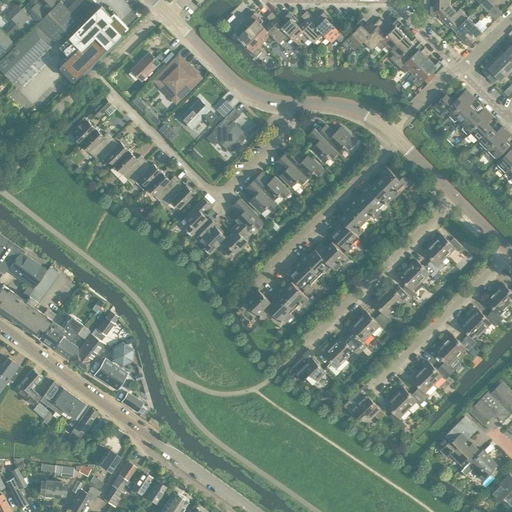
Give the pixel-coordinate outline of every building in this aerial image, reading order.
[(56,42),(78,19),(96,1),(95,0),(76,0),(68,9),(60,1),(49,13),(0,61),(0,68),(14,82),(55,41),(56,42)] [(48,12),(57,3),(54,0),(40,0),(38,2),(48,12)] [(430,7),(430,13),(450,5),(449,0),(433,0),(434,4),(435,4),(435,7),(430,7)] [(492,2),(484,9),(487,12),(495,5),(492,2)] [(37,3),(28,13),(37,23),(47,13),(37,3)] [(445,23),(457,12),(456,11),(450,5),(430,13),(434,17),(438,13),(440,16),(439,17),(445,23)] [(74,82),(121,35),(128,28),(114,14),(112,16),(102,6),(60,47),(70,57),(59,68),(74,82)] [(451,27),(454,30),(467,17),(459,8),(456,11),(457,12),(445,23),(450,28),(451,27)] [(11,19),(27,34),(37,24),(21,9),(11,19)] [(323,20),(316,26),(327,37),(331,42),(336,38),(339,41),(344,37),(330,22),(333,19),(324,10),(319,16),(323,20)] [(495,20),(503,13),(500,10),(492,17),(495,20)] [(305,42),(309,38),(309,37),(299,27),(299,26),(295,23),(298,20),(289,11),(284,16),(288,20),(281,27),(292,38),(297,43),(301,39),(305,42)] [(322,42),(327,37),(316,26),(312,22),(315,20),(306,11),(301,16),(305,20),(299,26),(299,27),(309,37),(309,38),(314,43),(318,38),(322,42)] [(270,43),(274,38),(275,38),(264,28),(264,27),(260,24),(263,21),(254,12),(249,17),(253,21),(246,28),(262,44),(266,39),(270,43)] [(287,43),(292,38),(281,27),(278,23),(280,20),(271,12),(266,17),(270,21),(264,27),(264,28),(275,38),(274,38),(279,43),(284,39),(287,43)] [(456,34),(460,39),(475,24),(467,17),(454,30),(457,33),(456,34)] [(355,49),(359,44),(370,34),(370,33),(363,27),(367,23),(362,18),(353,26),(356,29),(342,44),(347,49),(350,45),(355,49)] [(372,50),(377,45),(387,34),(381,27),(385,23),(380,18),(371,27),(373,30),(370,33),(370,34),(359,44),(364,49),(368,46),(372,50)] [(385,46),(389,50),(405,34),(398,28),(402,24),(397,19),(388,27),(391,30),(387,34),(377,45),(381,50),(385,46)] [(466,42),(470,45),(483,32),(475,24),(460,39),(465,43),(466,42)] [(0,28),(0,55),(13,42),(0,28)] [(262,44),(246,28),(240,35),(236,30),(230,36),(239,44),(242,42),(256,56),(261,51),(258,48),(262,44)] [(390,58),(400,68),(414,53),(412,51),(420,42),(415,37),(411,41),(405,34),(389,50),(393,54),(390,58)] [(408,69),(412,73),(428,58),(421,51),(425,47),(420,42),(412,51),(414,53),(400,68),(405,73),(408,69)] [(511,45),(504,52),(503,53),(511,61),(511,45)] [(509,73),(511,69),(511,61),(503,53),(504,52),(502,50),(494,58),(509,73)] [(160,63),(149,52),(131,70),(142,81),(160,63)] [(154,80),(176,103),(202,77),(179,55),(154,80)] [(428,58),(412,73),(416,78),(413,81),(418,86),(432,72),(435,75),(444,66),(439,61),(435,65),(428,58)] [(509,73),(494,58),(486,66),(489,70),(485,74),(494,83),(498,79),(500,81),(509,73)] [(449,116),(471,95),(466,89),(453,102),(446,94),(432,108),(440,116),(445,112),(449,116)] [(458,119),(461,122),(474,110),(469,105),(476,99),(471,95),(449,116),(454,121),(458,119)] [(99,117),(111,104),(106,98),(93,111),(99,117)] [(211,110),(199,99),(181,117),(192,128),(201,119),(207,125),(213,119),(207,113),(211,110)] [(225,100),(217,109),(224,116),(232,107),(225,100)] [(462,129),(467,134),(489,112),(484,108),(478,114),(474,110),(461,122),(464,125),(462,129)] [(222,121),(207,136),(215,145),(220,141),(230,152),(248,136),(233,120),(239,114),(234,109),(222,121)] [(476,137),(479,140),(492,127),(487,123),(493,117),(489,112),(467,134),(472,139),(476,137)] [(82,144),(96,129),(84,116),(69,131),(82,144)] [(324,126),(318,132),(338,152),(344,146),(348,149),(357,140),(347,130),(344,133),(340,128),(333,134),(324,126)] [(492,127),(479,140),(482,143),(480,147),(485,152),(507,130),(502,126),(496,132),(492,127)] [(338,152),(318,132),(315,128),(308,134),(317,143),(310,149),(322,161),(328,154),(332,158),(338,152)] [(82,144),(96,158),(114,139),(108,133),(104,137),(96,129),(82,144)] [(507,130),(485,152),(490,157),(493,155),(497,158),(510,146),(505,141),(511,135),(507,130)] [(106,157),(114,165),(129,150),(120,141),(118,144),(114,139),(96,158),(99,155),(104,160),(106,157)] [(191,150),(192,161),(203,160),(203,149),(191,150)] [(114,165),(128,180),(147,161),(141,155),(137,158),(129,150),(114,165)] [(498,170),(503,175),(511,165),(511,152),(510,150),(497,162),(501,166),(498,170)] [(288,158),(308,178),(314,172),(318,175),(324,169),(309,154),(302,160),(294,152),(288,158)] [(301,184),(308,178),(288,158),(284,154),(278,160),(287,169),(280,175),(291,187),(297,180),(301,184)] [(162,172),(153,163),(151,165),(147,161),(128,180),(133,185),(136,182),(144,190),(147,187),(162,172)] [(376,181),(394,199),(400,192),(396,188),(401,182),(406,187),(411,181),(397,168),(393,172),(385,164),(380,169),(384,173),(376,181)] [(511,177),(511,165),(503,175),(508,180),(511,177)] [(162,172),(147,187),(161,201),(180,183),(174,177),(170,180),(162,172)] [(260,174),(254,180),(274,200),(280,194),(283,198),(290,191),(275,176),(268,183),(260,174)] [(277,204),(274,200),(254,180),(248,186),(256,195),(250,201),(261,213),(267,207),(271,210),(277,204)] [(387,205),(394,199),(376,181),(369,189),(365,185),(360,189),(364,193),(377,207),(383,201),(387,205)] [(180,183),(161,201),(166,206),(172,201),(180,209),(195,194),(186,185),(184,187),(180,183)] [(377,207),(364,193),(356,201),(352,197),(347,202),(364,219),(370,213),(375,217),(381,211),(377,207)] [(184,218),(191,224),(187,228),(194,235),(197,231),(208,219),(202,213),(210,204),(204,198),(184,218)] [(240,198),(240,199),(234,204),(242,213),(236,219),(238,221),(248,230),(253,224),(257,228),(264,221),(240,198)] [(364,219),(347,202),(343,206),(347,210),(339,219),(356,236),(363,229),(359,225),(364,219)] [(214,225),(216,224),(210,217),(208,219),(197,231),(209,242),(205,246),(212,253),(224,241),(224,240),(226,237),(214,225)] [(356,236),(339,219),(335,223),(339,227),(331,235),(349,252),(355,246),(351,241),(356,236)] [(226,250),(233,257),(248,242),(246,240),(251,234),(248,230),(238,221),(232,227),(234,229),(226,237),(224,240),(224,241),(230,246),(226,250)] [(433,243),(447,256),(455,248),(459,252),(463,247),(454,238),(449,242),(442,234),(433,243)] [(315,250),(332,267),(338,261),(342,266),(349,259),(332,241),(324,249),(319,245),(315,250)] [(432,259),(428,263),(438,272),(446,264),(442,261),(447,256),(433,243),(425,251),(432,259)] [(326,273),(332,267),(315,250),(307,257),(303,253),(298,258),(316,275),(322,269),(326,273)] [(20,251),(6,270),(27,285),(19,297),(24,301),(27,296),(31,290),(32,288),(33,288),(36,285),(40,279),(44,273),(46,270),(45,269),(20,251)] [(316,275),(298,258),(294,262),(298,267),(290,274),(307,292),(314,285),(310,281),(316,275)] [(417,260),(408,268),(421,282),(430,273),(433,277),(438,272),(428,263),(424,267),(417,260)] [(44,273),(53,280),(57,274),(47,267),(45,269),(46,270),(44,273)] [(407,284),(403,289),(412,298),(416,294),(413,290),(421,282),(408,268),(399,277),(407,284)] [(40,279),(49,285),(53,280),(44,273),(40,279)] [(45,291),(49,285),(40,279),(36,285),(45,291)] [(274,290),(292,308),(298,302),(302,306),(309,299),(291,281),(283,290),(279,285),(274,290)] [(495,292),(509,306),(511,302),(511,290),(504,283),(495,292)] [(36,302),(27,296),(24,301),(19,297),(1,285),(0,286),(0,312),(38,339),(51,320),(50,320),(54,314),(46,309),(40,317),(30,310),(36,302)] [(31,290),(41,297),(45,291),(36,285),(33,288),(32,288),(31,290)] [(391,285),(382,293),(396,308),(404,299),(408,302),(412,298),(403,289),(399,293),(391,285)] [(246,311),(250,307),(263,320),(271,311),(267,307),(271,303),(258,289),(254,293),(250,289),(237,302),(246,311)] [(27,296),(36,302),(37,303),(41,297),(31,290),(27,296)] [(292,315),(288,311),(292,308),(274,290),(270,295),(274,299),(271,302),(271,303),(267,307),(271,311),(283,324),(292,315)] [(501,314),(509,306),(495,292),(487,300),(495,307),(490,312),(499,322),(504,317),(501,314)] [(388,316),(396,308),(382,293),(373,302),(383,311),(379,315),(388,325),(392,320),(388,316)] [(496,325),(499,322),(490,312),(486,316),(478,308),(469,317),(483,331),(492,322),(496,325)] [(97,328),(106,335),(114,324),(113,323),(118,317),(111,311),(106,318),(106,317),(97,328)] [(384,329),(388,325),(379,315),(375,319),(367,312),(358,320),(372,334),(380,326),(384,329)] [(65,336),(71,340),(82,324),(70,316),(67,321),(65,320),(60,327),(51,320),(38,339),(50,347),(54,350),(60,341),(63,337),(64,338),(65,336)] [(469,333),(464,338),(474,347),(478,343),(475,339),(483,331),(469,317),(461,326),(469,333)] [(357,337),(353,341),(362,350),(367,345),(364,342),(372,334),(358,320),(349,329),(357,337)] [(83,326),(77,334),(84,339),(90,331),(83,326)] [(474,347),(464,338),(460,341),(453,333),(444,342),(458,356),(457,357),(460,359),(465,354),(462,352),(467,348),(470,351),(474,347)] [(105,344),(91,334),(78,350),(77,350),(70,361),(87,370),(92,362),(91,361),(105,344)] [(342,337),(333,346),(346,359),(355,351),(358,354),(362,350),(353,341),(350,345),(342,337)] [(54,350),(61,355),(68,360),(77,347),(64,338),(61,341),(60,341),(54,350)] [(121,342),(111,347),(110,358),(119,364),(129,359),(130,348),(121,342)] [(449,365),(457,357),(458,356),(444,342),(435,351),(445,361),(441,366),(450,375),(454,370),(449,365)] [(338,368),(346,359),(333,346),(324,354),(332,363),(328,367),(337,376),(341,372),(338,368)] [(0,390),(9,378),(12,381),(22,367),(7,357),(2,365),(0,364),(0,390)] [(136,363),(128,366),(129,372),(127,373),(105,358),(93,375),(116,390),(117,388),(118,388),(135,391),(134,390),(143,387),(136,363)] [(337,376),(328,367),(324,371),(311,358),(308,362),(304,358),(290,372),(294,376),(297,374),(303,381),(306,378),(313,385),(318,381),(327,373),(333,379),(337,376)] [(429,361),(420,370),(434,384),(443,375),(446,378),(450,375),(441,366),(437,369),(429,361)] [(41,377),(37,373),(32,369),(14,388),(32,405),(40,396),(31,388),(41,377)] [(426,392),(434,384),(420,370),(412,379),(420,387),(415,391),(424,400),(429,396),(426,392)] [(511,390),(500,379),(470,409),(484,424),(495,413),(502,420),(511,410),(511,390)] [(59,408),(70,393),(53,381),(39,400),(54,412),(58,407),(59,408)] [(404,386),(394,395),(408,409),(417,401),(420,404),(424,400),(415,391),(412,394),(404,386)] [(375,415),(380,420),(386,414),(366,393),(363,396),(358,391),(344,405),(357,418),(358,417),(360,419),(366,413),(372,418),(375,415)] [(79,400),(70,393),(59,408),(58,407),(54,412),(59,415),(63,410),(68,414),(79,400)] [(138,412),(144,402),(129,393),(123,402),(138,412)] [(408,409),(394,395),(386,404),(394,412),(390,416),(399,426),(404,421),(400,417),(408,409)] [(72,417),(71,419),(68,422),(72,425),(86,405),(79,400),(68,414),(72,417)] [(33,409),(43,418),(49,411),(39,402),(33,409)] [(71,431),(77,435),(80,431),(83,432),(97,412),(88,406),(71,431)] [(49,411),(42,421),(46,424),(53,414),(49,411)] [(469,446),(465,442),(473,434),(471,433),(477,427),(465,416),(445,435),(450,440),(441,450),(447,456),(450,453),(465,467),(481,451),(472,443),(469,446)] [(65,430),(60,438),(63,440),(69,433),(65,430)] [(481,451),(465,467),(461,470),(466,475),(472,470),(483,480),(498,465),(483,449),(481,451)] [(110,450),(100,464),(109,471),(119,457),(110,450)] [(4,467),(14,466),(13,459),(3,460),(4,467)] [(128,461),(111,484),(113,485),(120,490),(121,488),(125,483),(127,479),(136,467),(128,461)] [(74,467),(55,465),(55,471),(54,474),(72,476),(74,467)] [(91,469),(87,466),(81,465),(82,465),(76,465),(75,469),(79,469),(78,471),(87,476),(91,469)] [(13,476),(5,481),(19,508),(27,503),(19,489),(25,486),(16,468),(10,471),(13,476)] [(141,493),(151,477),(142,471),(131,487),(141,493)] [(511,475),(510,473),(491,492),(500,501),(505,496),(511,502),(511,475)] [(93,476),(90,481),(93,483),(100,487),(103,483),(103,482),(93,476)] [(44,495),(52,496),(54,480),(46,479),(45,481),(41,480),(40,492),(44,493),(44,495)] [(61,481),(54,480),(52,496),(60,497),(60,494),(65,495),(66,483),(61,482),(61,481)] [(155,502),(166,487),(156,480),(145,496),(155,502)] [(113,485),(104,498),(115,506),(124,492),(120,490),(113,485)] [(94,500),(99,491),(91,486),(87,493),(80,489),(69,507),(76,511),(81,511),(86,504),(85,504),(89,497),(94,500)] [(181,511),(188,503),(173,492),(159,511),(181,511)] [(0,511),(9,511),(11,511),(4,498),(2,499),(0,494),(0,493),(0,511)]
